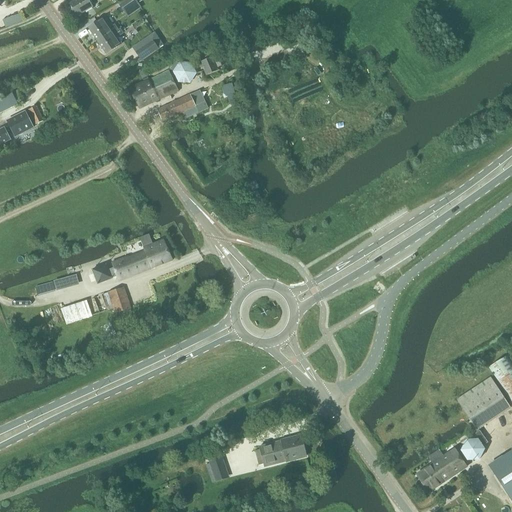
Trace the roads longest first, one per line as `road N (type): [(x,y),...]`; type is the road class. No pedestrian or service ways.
road 1 (tertiary): [(213,237),(42,0)]
road 2 (unclassified): [(329,400),(369,370),(392,293),(409,274),(511,197)]
road 3 (secondary): [(0,447),(243,334)]
road 4 (secondary): [(511,153),(381,242),(285,293)]
road 5 (secondary): [(235,317),(0,431)]
road 6 (secondary): [(295,315),(511,169)]
road 7 (track): [(0,209),(140,135)]
road 8 (tertiary): [(410,511),(329,400)]
